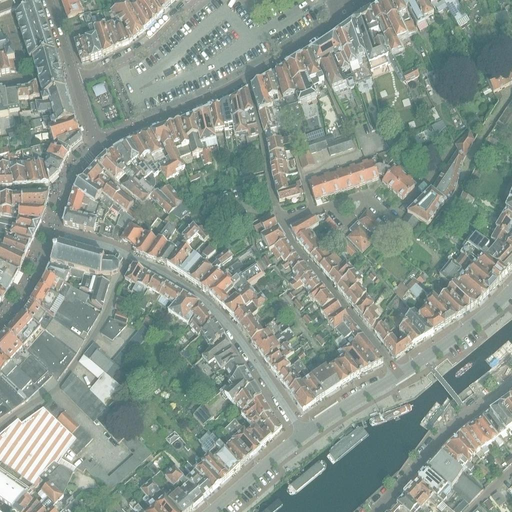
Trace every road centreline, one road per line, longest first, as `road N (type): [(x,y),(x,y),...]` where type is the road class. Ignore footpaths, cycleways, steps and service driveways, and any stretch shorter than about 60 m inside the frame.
road 1 (residential): [(52,392),(93,335),(132,257),(204,300),(302,433)]
road 2 (residential): [(399,374),(279,220)]
road 3 (residential): [(384,502),(467,414),(511,382)]
road 4 (residential): [(98,140),(245,77)]
road 5 (residential): [(196,0),(135,52),(74,78)]
road 6 (tertiary): [(399,374),(511,286)]
road 7 (tertiary): [(210,511),(302,433)]
